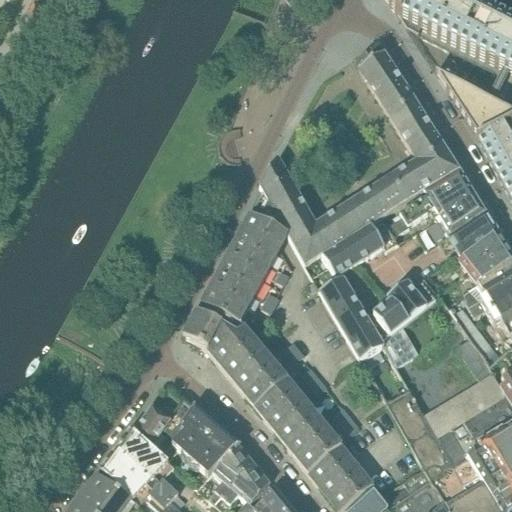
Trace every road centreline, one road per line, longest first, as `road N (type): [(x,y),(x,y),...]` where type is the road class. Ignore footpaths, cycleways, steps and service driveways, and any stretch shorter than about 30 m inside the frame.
road 1 (residential): [(335,8),(157,357)]
road 2 (residential): [(511,234),(390,34),(335,8)]
road 3 (residential): [(310,511),(239,428),(157,357)]
road 4 (residential): [(157,357),(41,511)]
